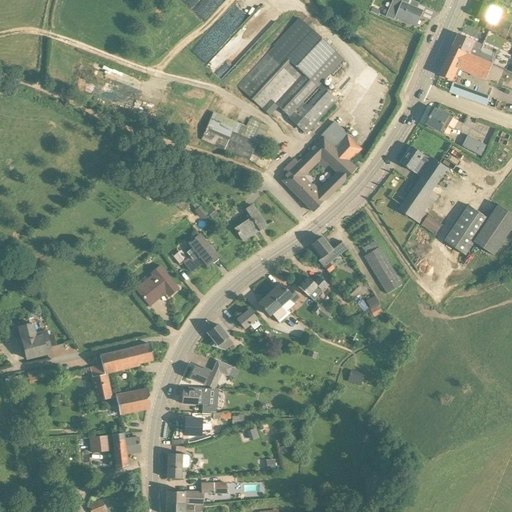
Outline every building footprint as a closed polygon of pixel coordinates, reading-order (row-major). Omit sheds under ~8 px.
[(401,3),(396,17),(417,26),(423,12),(410,6),(412,0),(411,0),(397,0),(397,1),(401,3)] [(498,19),(501,12),(484,5),(479,18),(488,22),(485,29),(500,35),(506,22),(498,19)] [(272,46),(274,48),(304,76),(314,85),(317,83),(320,85),(343,60),(298,18),(272,46)] [(453,48),(481,60),(483,55),(480,54),(483,47),(475,43),(459,35),(453,48)] [(276,106),(304,76),(274,48),(238,87),(262,110),(270,100),(276,106)] [(453,48),(440,76),(453,81),(455,76),(458,77),(461,71),(485,82),(493,66),(492,66),(481,61),(481,60),(453,48)] [(228,49),(210,69),(222,80),(240,60),(228,49)] [(312,132),(318,126),(315,124),(337,101),(320,85),(317,83),(314,85),(286,116),(299,128),(306,135),(310,130),(312,132)] [(486,106),(489,97),(453,84),(450,93),(486,106)] [(429,119),(430,119),(427,125),(444,134),(453,118),(443,113),(442,115),(435,111),(431,117),(430,117),(429,119)] [(211,124),(204,139),(203,142),(249,162),(256,145),(259,146),(268,128),(249,119),(241,137),(211,124)] [(326,186),(333,193),(356,169),(349,162),(361,149),(333,122),(320,136),(323,138),(312,149),(320,157),(337,173),(326,184),(326,186)] [(481,157),(486,146),(468,136),(462,147),(481,157)] [(400,164),(421,178),(399,211),(412,220),(422,205),(429,210),(438,197),(431,193),(447,169),(430,158),(429,159),(412,147),(411,148),(409,148),(407,151),(408,153),(400,164)] [(314,212),(326,199),(333,193),(326,186),(320,193),(312,186),(310,188),(300,179),(320,157),(312,149),(281,181),(314,212)] [(271,160),(262,155),(255,165),(264,170),(271,160)] [(493,216),(475,243),(493,256),(511,227),(511,214),(499,205),(492,215),(493,216)] [(210,206),(204,211),(207,215),(212,220),(218,215),(210,206)] [(265,227),(252,206),(244,211),(251,221),(243,226),(241,223),(233,228),(242,242),(265,227)] [(444,242),(466,256),(475,243),(493,216),(492,215),(487,212),(484,217),(469,206),(444,242)] [(207,215),(204,211),(200,207),(195,212),(202,220),(207,215)] [(429,213),(421,225),(436,235),(444,223),(429,213)] [(189,258),(183,263),(190,273),(202,264),(205,268),(217,258),(212,252),(209,253),(206,249),(209,248),(199,236),(188,246),(191,250),(186,253),(189,258)] [(310,246),(321,259),(318,262),(328,274),(334,269),(328,263),(346,249),(340,241),(330,249),(321,237),(310,246)] [(363,257),(386,294),(401,285),(374,242),(362,249),(366,256),(363,257)] [(177,290),(159,268),(151,274),(156,280),(148,287),(145,283),(136,291),(148,305),(165,291),(169,297),(177,290)] [(318,277),(313,283),(307,278),(298,287),(313,301),(317,296),(319,298),(322,294),(321,293),(329,284),(322,277),(320,279),(318,277)] [(283,310),(287,312),(292,307),(290,304),(291,302),(292,303),(298,298),(289,288),(286,291),(281,285),(270,295),(283,310)] [(350,294),(353,298),(362,290),(359,286),(350,294)] [(283,310),(270,295),(258,305),(269,317),(271,315),(279,324),(290,314),(286,312),(287,312),(283,310)] [(375,297),(366,302),(370,309),(376,305),(379,304),(375,297)] [(376,305),(370,309),(369,309),(373,318),(381,314),(376,305)] [(318,306),(314,312),(330,321),(334,315),(318,306)] [(236,320),(244,330),(256,321),(249,311),(236,320)] [(43,336),(36,338),(32,324),(18,327),(26,360),(46,355),(44,347),(49,346),(49,348),(63,345),(63,344),(56,346),(53,334),(52,334),(51,329),(41,331),(43,336)] [(223,352),(227,348),(230,352),(234,349),(231,345),(232,345),(217,325),(207,333),(213,342),(207,346),(223,352)] [(149,345),(110,354),(114,370),(138,364),(138,365),(153,361),(149,345)] [(106,372),(114,370),(110,354),(100,357),(102,366),(85,370),(86,376),(91,375),(97,402),(113,399),(106,372)] [(203,369),(202,371),(194,367),(189,379),(212,389),(219,372),(227,376),(231,368),(217,362),(212,373),(203,369)] [(351,371),(346,383),(359,388),(364,376),(351,371)] [(37,381),(36,372),(27,373),(29,382),(37,381)] [(202,414),(213,414),(216,414),(216,407),(209,407),(210,390),(198,389),(198,393),(182,392),(181,404),(202,406),(202,414)] [(146,390),(116,396),(119,415),(150,409),(146,390)] [(201,434),(201,420),(213,420),(213,414),(202,414),(193,414),(193,420),(185,420),(184,436),(191,436),(191,433),(201,434)] [(231,415),(231,426),(242,426),(242,415),(231,415)] [(247,431),(251,442),(260,438),(256,428),(247,431)] [(132,434),(123,435),(125,454),(140,453),(138,439),(133,439),(132,434)] [(126,466),(125,454),(123,435),(89,438),(91,453),(108,451),(107,444),(112,443),(115,470),(126,466)] [(167,479),(181,480),(181,469),(186,469),(189,467),(189,458),(186,456),(186,455),(168,455),(167,479)] [(275,460),(267,460),(267,469),(276,468),(275,460)] [(166,492),(166,504),(194,505),(203,505),(203,493),(226,494),(226,484),(213,485),(201,485),(201,493),(184,493),(184,492),(166,492)] [(89,511),(101,511),(104,511),(100,502),(88,507),(89,511)]
